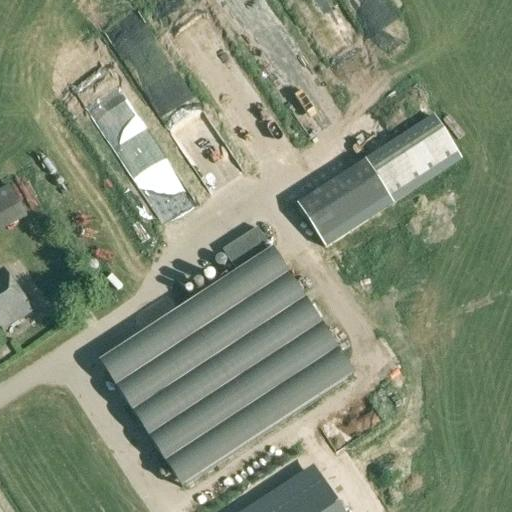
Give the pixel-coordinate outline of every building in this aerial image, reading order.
[(302,0),(270,0),(316,78),(340,64),(302,0)] [(342,64),(321,77),(338,102),(359,89),(342,64)] [(0,184),(0,223),(28,208),(12,178),(0,184)] [(354,376),(258,228),(223,252),(237,273),(99,363),(181,489),(354,376)] [(3,329),(31,311),(4,269),(0,271),(0,326),(1,325),(3,329)] [(348,511),(312,459),(235,511),(348,511)]
